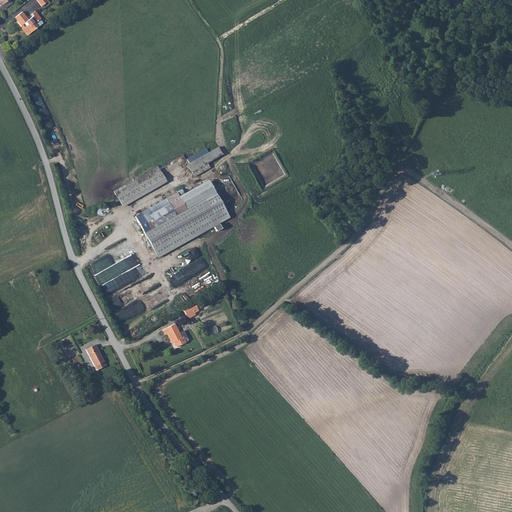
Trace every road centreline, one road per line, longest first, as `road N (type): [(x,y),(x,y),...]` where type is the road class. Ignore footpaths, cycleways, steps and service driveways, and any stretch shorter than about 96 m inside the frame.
road 1 (unclassified): [(226,499),(135,384),(69,248),(43,154),(0,62)]
road 2 (track): [(135,384),(245,333),(350,243),(401,172)]
